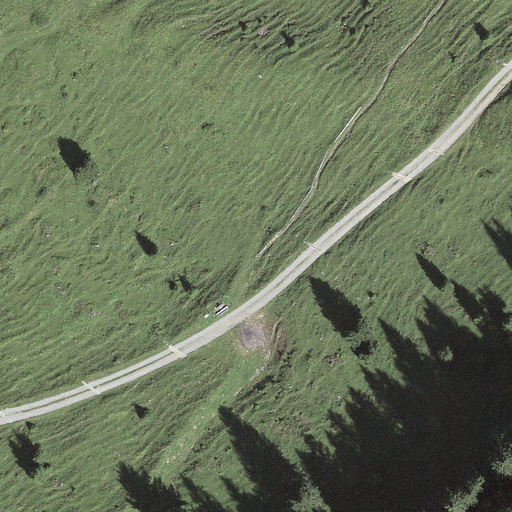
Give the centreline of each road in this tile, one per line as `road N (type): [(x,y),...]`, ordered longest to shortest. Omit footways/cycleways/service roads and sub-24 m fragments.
road 1 (track): [(511,70),(449,137),(253,305)]
road 2 (track): [(253,305),(132,372),(0,418)]
